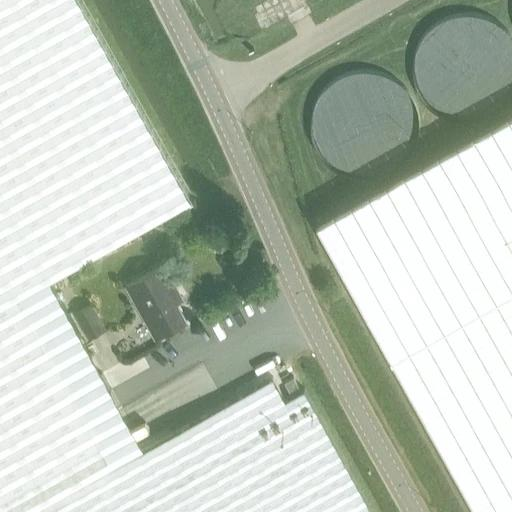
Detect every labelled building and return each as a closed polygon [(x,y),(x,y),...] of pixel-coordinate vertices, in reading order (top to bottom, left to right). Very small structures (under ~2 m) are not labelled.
[(0,0),(0,511),(374,511),(305,387),(285,398),(273,376),(143,448),(113,465),(81,407),(112,390),(94,357),(99,354),(92,341),(86,344),(50,278),(192,200),(80,0),(0,0)] [(511,511),(511,110),(317,220),(480,511),(511,511)] [(165,264),(126,284),(154,336),(186,319),(176,300),(172,293),(179,289),(165,264)] [(89,335),(104,327),(91,303),(76,311),(89,335)] [(285,381),(291,392),(300,387),(293,376),(285,381)]
